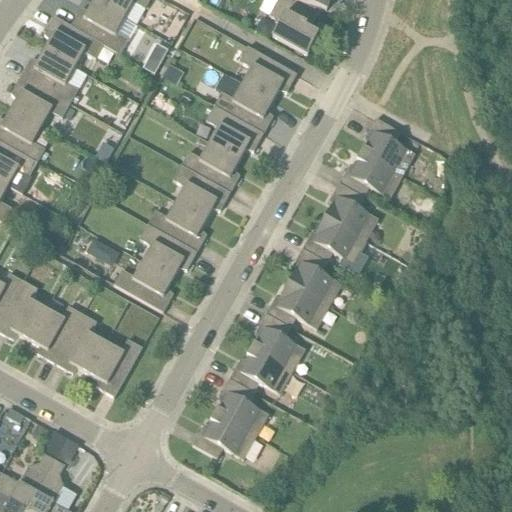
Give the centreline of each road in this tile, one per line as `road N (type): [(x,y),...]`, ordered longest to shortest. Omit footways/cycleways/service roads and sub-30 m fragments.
road 1 (residential): [(135,451),(341,93),(380,0)]
road 2 (residential): [(135,451),(0,376)]
road 3 (residential): [(239,511),(135,451)]
